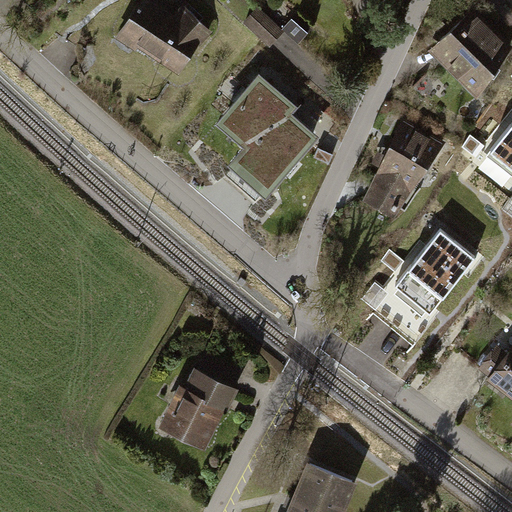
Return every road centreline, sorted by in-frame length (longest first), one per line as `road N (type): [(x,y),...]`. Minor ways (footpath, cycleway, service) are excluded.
road 1 (residential): [(0,28),(116,140),(305,296)]
road 2 (residential): [(305,296),(329,197),(425,0)]
road 3 (residential): [(217,511),(301,355),(308,322)]
road 4 (residential): [(390,387),(511,477)]
